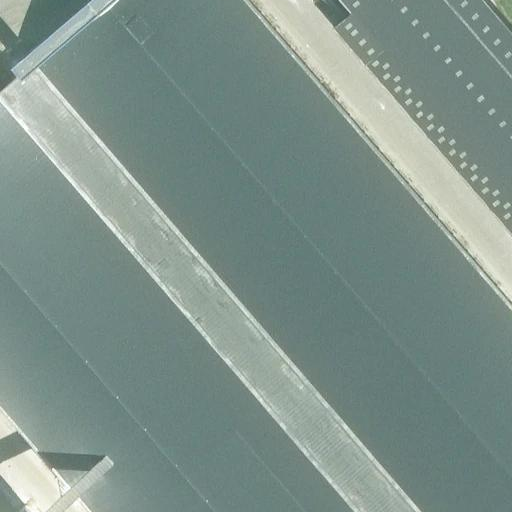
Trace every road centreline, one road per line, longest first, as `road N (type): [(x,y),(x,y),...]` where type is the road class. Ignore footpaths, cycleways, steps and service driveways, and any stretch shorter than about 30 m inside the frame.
road 1 (unknown): [(396,511),(0,55)]
road 2 (unknown): [(511,248),(284,0)]
